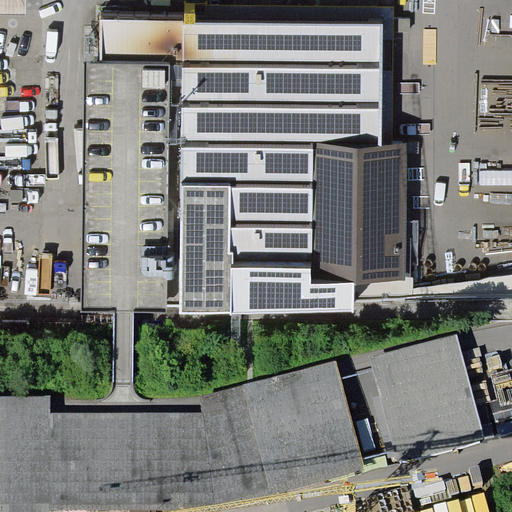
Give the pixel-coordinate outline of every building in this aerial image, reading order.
[(26,0),(0,0),(0,14),(26,15),(26,0)] [(99,60),(182,61),(182,23),(183,21),(100,20),(99,60)] [(381,24),(182,23),(182,61),(181,314),(354,315),(354,283),(407,284),(407,145),(381,145),(381,24)] [(484,439),(456,333),(369,356),(397,462),(484,439)] [(50,395),(0,395),(0,511),(49,511),(50,511),(214,511),(365,470),(336,361),(200,394),(202,413),(50,413),(50,395)]
